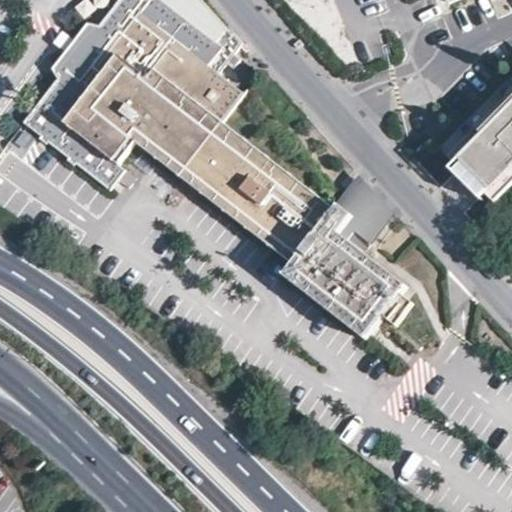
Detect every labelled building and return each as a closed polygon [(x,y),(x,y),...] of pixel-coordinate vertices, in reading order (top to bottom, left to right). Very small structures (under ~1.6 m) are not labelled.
[(91,17),(76,35),(67,46),(54,63),(55,76),(23,116),(110,185),(118,174),(134,187),(142,176),(120,159),(136,137),(292,259),(282,272),(364,337),(381,315),(399,293),(406,285),(361,248),(389,214),(372,195),(356,177),(333,205),(224,117),(249,85),(224,64),(233,52),(239,56),(248,46),(241,40),(244,37),(236,27),(224,14),(212,0),(115,0),(103,16),(91,17)] [(238,22),(236,27),(244,37),(249,31),(238,22)] [(60,40),(68,30),(65,27),(60,32),(56,37),(60,40)] [(76,35),(68,30),(60,40),(67,46),(76,35)] [(511,94),(448,157),(494,204),(511,186),(511,94)] [(413,304),(399,293),(381,315),(394,325),(413,304)]
